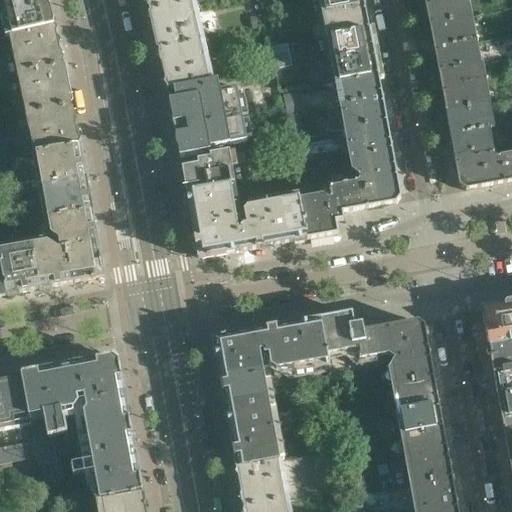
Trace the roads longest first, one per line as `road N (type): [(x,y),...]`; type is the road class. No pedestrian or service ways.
road 1 (tertiary): [(80,0),(140,313)]
road 2 (tertiary): [(161,309),(101,0)]
road 3 (unclassified): [(161,309),(439,258)]
road 4 (residential): [(439,258),(392,0)]
road 5 (residential): [(439,258),(482,511)]
road 6 (tertiary): [(140,313),(179,511)]
road 7 (residential): [(0,341),(140,313)]
